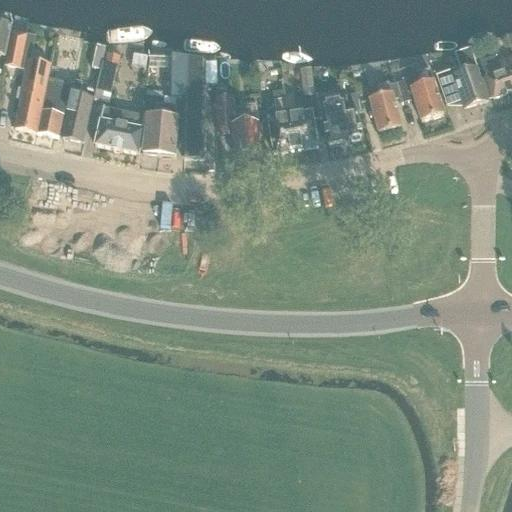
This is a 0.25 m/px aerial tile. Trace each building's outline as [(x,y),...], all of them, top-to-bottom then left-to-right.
[(20,71),(25,47),(11,44),(5,68),(20,71)] [(99,71),(103,49),(94,47),(90,70),(99,71)] [(511,50),(511,47),(505,49),(510,61),(496,66),(493,59),(480,63),(485,80),(493,101),(511,94),(511,50)] [(488,103),(478,75),(471,55),(460,59),(466,76),(454,80),(449,78),(449,77),(440,81),(447,103),(460,99),(464,111),(488,103)] [(183,100),(185,61),(169,58),(168,100),(183,100)] [(185,61),(183,100),(183,125),(183,162),(205,162),(205,125),(203,125),(203,64),(185,61)] [(48,84),(48,80),(51,68),(29,64),(15,131),(37,136),(48,84)] [(108,105),(117,68),(102,64),(93,102),(108,105)] [(432,85),(429,72),(417,76),(421,88),(411,91),(421,124),(444,117),(434,84),(432,85)] [(300,99),(314,98),(315,97),(312,73),(297,75),(300,99)] [(58,140),(70,84),(48,80),(48,84),(37,136),(58,140)] [(83,145),(92,100),(78,98),(81,84),(74,83),(62,141),(83,145)] [(400,106),(410,103),(404,83),(393,86),(400,106)] [(273,101),(284,99),(281,84),(270,86),(273,101)] [(391,97),(388,85),(376,88),(379,99),(369,102),(378,136),(401,130),(392,97),(391,97)] [(234,127),(231,96),(215,98),(219,138),(233,136),(234,160),(260,158),(257,108),(247,109),(248,126),(234,127)] [(287,118),(293,154),(318,149),(311,114),(296,117),(293,100),(283,101),(286,118),(287,118)] [(274,157),(293,154),(287,118),(286,118),(283,101),(273,103),(276,116),(280,115),(281,119),(268,121),(274,157)] [(348,115),(345,102),(315,108),(318,121),(322,120),(328,147),(349,143),(351,143),(352,147),(361,145),(360,140),(361,140),(355,114),(348,115)] [(160,159),(164,108),(155,107),(153,121),(148,120),(143,158),(160,159)] [(164,108),(160,159),(175,161),(175,122),(174,122),(175,108),(164,108)] [(139,157),(144,133),(142,132),(145,119),(103,111),(95,148),(112,152),(112,153),(121,155),(122,154),(139,157)]
